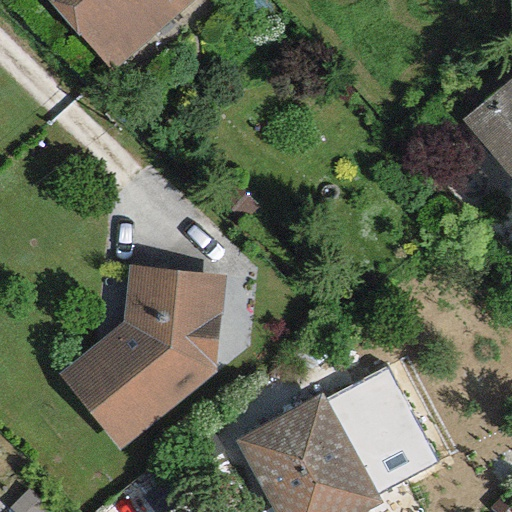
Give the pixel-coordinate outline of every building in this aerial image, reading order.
[(69,0),(76,7),(83,0),(91,0),(127,41),(173,0),(69,0)] [(91,0),(83,0),(76,7),(115,51),(127,41),(91,0)] [(511,81),(476,114),(511,157),(511,81)] [(155,277),(139,276),(134,324),(152,310),(155,277)] [(123,435),(209,364),(216,283),(155,277),(152,310),(134,324),(73,375),(123,435)] [(319,403),(296,415),(314,447),(337,435),(319,403)] [(372,496),(337,435),(314,447),(296,415),(250,443),(287,511),(342,511),(362,502),(372,496)] [(367,511),(362,502),(342,511),(367,511)]
